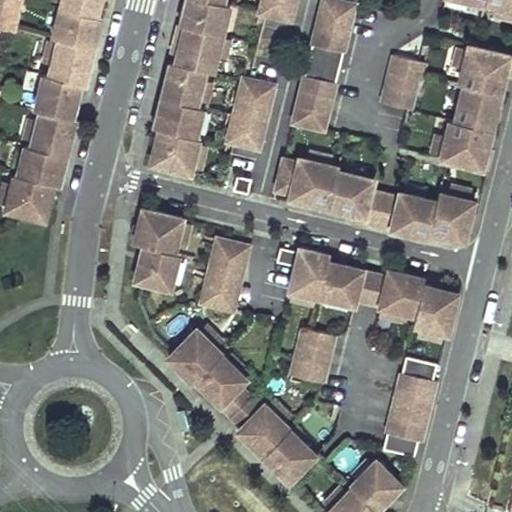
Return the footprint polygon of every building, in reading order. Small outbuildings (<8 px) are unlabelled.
[(21,0),(19,0),(0,0),(0,11),(17,15),(21,0)] [(62,0),(62,1),(61,6),(98,15),(101,0),(62,0)] [(194,0),(194,5),(188,4),(178,43),(184,45),(182,53),(180,62),(176,78),(169,76),(159,117),(166,118),(163,128),(159,145),(166,147),(161,164),(194,172),(196,166),(201,145),(203,138),(200,137),(207,107),(200,105),(201,102),(206,81),(209,69),(217,71),(221,54),(225,37),(233,4),(227,2),(227,0),(194,0)] [(299,0),(266,0),(264,12),(295,20),(299,0)] [(357,4),(341,0),(324,0),(295,121),(326,129),(357,4)] [(450,0),(449,4),(469,9),(471,0),(470,0),(450,0)] [(511,0),(470,0),(471,0),(485,4),(486,2),(497,5),(511,8),(511,0)] [(494,14),(511,18),(511,8),(497,5),(494,14)] [(98,15),(61,6),(53,36),(58,37),(96,47),(101,26),(95,25),(98,15)] [(17,15),(0,11),(0,28),(6,30),(13,31),(14,26),(17,15)] [(103,16),(98,15),(95,25),(101,26),(103,16)] [(96,47),(58,37),(57,42),(52,61),(49,74),(81,82),(85,66),(90,67),(96,47)] [(234,39),(225,37),(221,54),(229,56),(234,39)] [(57,42),(49,40),(44,59),(52,61),(57,42)] [(511,73),(511,54),(468,44),(467,48),(463,65),(459,82),(464,83),(455,119),(450,118),(445,140),(442,153),(441,157),(488,169),(494,147),(488,146),(491,134),(502,87),(505,75),(511,77),(511,73)] [(467,48),(458,46),(454,63),(463,65),(467,48)] [(427,62),(396,54),(384,102),(416,109),(427,62)] [(180,62),(173,60),(169,76),(176,78),(180,62)] [(90,67),(85,66),(81,82),(86,83),(90,67)] [(49,74),(44,72),(35,108),(40,109),(72,117),(77,99),(81,82),(49,74)] [(511,77),(505,75),(502,87),(508,88),(511,77)] [(248,77),(232,140),(263,148),(279,85),(248,77)] [(215,83),(206,81),(201,102),(209,104),(215,83)] [(86,83),(81,82),(77,99),(82,100),(86,83)] [(72,117),(40,109),(38,117),(33,139),(31,145),(68,154),(77,119),(72,117)] [(38,117),(30,115),(25,137),(33,139),(38,117)] [(159,117),(157,127),(163,128),(166,118),(159,117)] [(496,136),(491,134),(488,146),(494,147),(496,136)] [(445,140),(435,138),(432,150),(442,153),(445,140)] [(31,145),(25,143),(17,173),(54,183),(57,173),(63,174),(68,154),(31,145)] [(166,147),(159,145),(155,162),(161,164),(166,147)] [(209,147),(201,145),(196,166),(204,168),(209,147)] [(312,151),(310,159),(333,164),(335,156),(312,151)] [(377,178),(341,169),(341,166),(333,164),(310,159),(302,157),(301,162),(286,158),(279,188),(294,192),(292,197),(349,211),(364,215),(363,221),(412,233),(414,227),(430,231),(447,235),(449,229),(465,233),(467,234),(475,199),(470,198),(450,193),(439,190),(437,199),(400,190),(399,196),(374,190),(377,178)] [(17,173),(13,172),(11,181),(5,203),(4,207),(40,216),(41,216),(45,199),(50,200),(54,183),(17,173)] [(63,174),(57,173),(54,183),(61,184),(63,174)] [(256,179),(241,175),(238,189),(252,193),(256,179)] [(11,181),(2,179),(0,188),(0,201),(5,203),(11,181)] [(472,189),(452,184),(450,193),(470,198),(472,189)] [(50,200),(45,199),(41,216),(46,217),(50,200)] [(152,210),(145,208),(140,225),(147,227),(152,210)] [(136,279),(171,288),(179,253),(175,252),(176,245),(182,222),(183,218),(152,210),(147,227),(140,225),(139,225),(135,242),(145,244),(136,279)] [(349,211),(348,217),(363,221),(364,215),(349,211)] [(190,225),(182,222),(176,245),(185,247),(190,225)] [(412,233),(428,237),(430,231),(414,227),(412,233)] [(464,239),(465,233),(449,229),(447,235),(464,239)] [(249,245),(219,237),(200,311),(232,319),(249,245)] [(281,247),(278,261),(296,265),(290,289),(294,290),(316,295),(320,296),(355,304),(356,299),(364,269),(329,260),(319,258),(321,252),(301,247),(300,251),(281,247)] [(329,260),(331,254),(321,252),(319,258),(329,260)] [(388,275),(364,269),(356,299),(381,305),(388,275)] [(410,274),(389,269),(388,275),(381,305),(383,305),(405,311),(417,313),(414,323),(421,325),(443,330),(448,331),(456,299),(439,294),(441,288),(423,283),(408,280),(410,274)] [(423,283),(424,277),(410,274),(408,280),(423,283)] [(314,303),(316,295),(294,290),(292,298),(314,303)] [(403,319),(405,311),(383,305),(381,313),(403,319)] [(206,324),(200,330),(217,346),(223,340),(206,324)] [(441,338),(443,330),(421,325),(419,333),(441,338)] [(197,327),(173,351),(174,351),(185,362),(181,367),(180,368),(193,381),(196,378),(221,403),(240,384),(246,377),(221,352),(222,352),(217,346),(200,330),(197,327)] [(334,335),(303,327),(291,374),(322,382),(334,335)] [(174,351),(170,355),(181,367),(185,362),(174,351)] [(437,363),(407,355),(384,446),(415,454),(419,438),(421,440),(436,379),(434,378),(437,363)] [(251,394),(240,384),(221,403),(232,414),(251,394)] [(293,476),(316,453),(289,427),(290,427),(284,421),(267,405),(265,402),(261,405),(251,394),(232,414),(242,424),(238,429),(278,468),(282,465),(293,476)] [(274,398),(267,405),(284,421),(290,414),(274,398)] [(401,484),(376,458),(351,483),(353,484),(347,490),(331,506),(327,510),(329,511),(379,511),(376,509),(389,496),(401,484)] [(325,500),(331,506),(347,490),(341,483),(325,500)] [(380,511),(392,500),(389,496),(376,509),(379,511),(380,511)]
